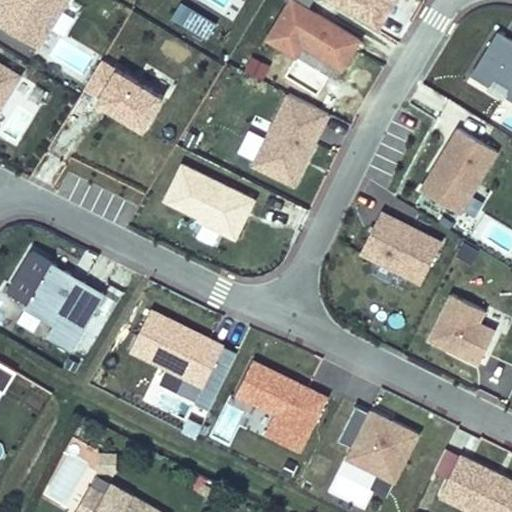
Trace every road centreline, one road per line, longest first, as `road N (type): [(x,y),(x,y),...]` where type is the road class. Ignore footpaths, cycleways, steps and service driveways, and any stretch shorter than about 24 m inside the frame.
road 1 (residential): [(5,179),(285,312)]
road 2 (residential): [(285,312),(511,424)]
road 3 (residential): [(368,136),(285,312)]
road 4 (residential): [(450,0),(368,136)]
